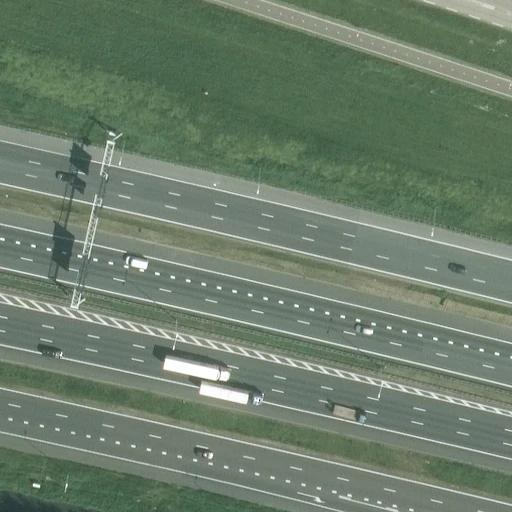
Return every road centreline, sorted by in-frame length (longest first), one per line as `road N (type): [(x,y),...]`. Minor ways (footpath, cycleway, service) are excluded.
road 1 (motorway): [(511,286),(0,158)]
road 2 (motorway): [(0,318),(511,434)]
road 3 (motorway): [(511,365),(0,249)]
road 4 (motorway): [(0,411),(440,511)]
